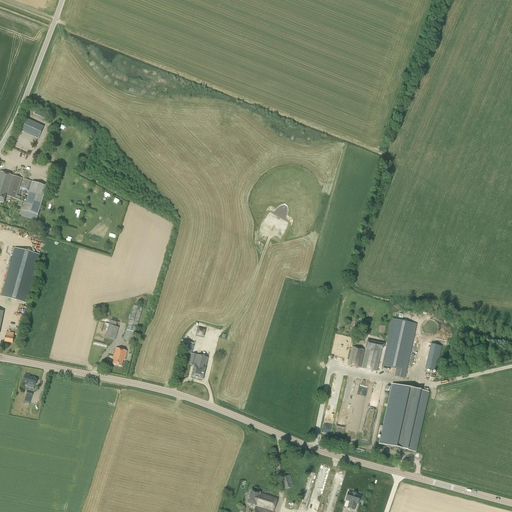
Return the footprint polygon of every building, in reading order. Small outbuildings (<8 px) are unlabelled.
[(44,129),(25,120),(19,132),(38,141),(44,129)] [(13,198),(19,179),(12,176),(0,172),(0,202),(3,204),(5,196),(13,198)] [(27,188),(28,186),(28,185),(29,181),(23,179),(21,186),(27,188)] [(38,215),(47,186),(32,182),(23,211),(38,215)] [(26,304),(39,255),(14,248),(1,297),(26,304)] [(96,314),(106,312),(104,304),(94,306),(96,314)] [(132,343),(142,307),(134,305),(124,340),(132,343)] [(404,378),(416,324),(392,319),(382,366),(396,369),(395,376),(404,378)] [(430,336),(431,336),(432,335),(434,335),(435,334),(436,333),(437,332),(437,331),(438,330),(438,328),(438,327),(438,326),(437,324),(436,323),(436,322),(435,321),(433,321),(432,320),(431,320),(430,320),(428,320),(427,320),(426,321),(425,322),(424,323),(423,324),(422,325),(422,326),(422,328),(422,329),(422,330),(423,332),(424,333),(425,334),(426,335),(427,335),(428,336),(430,336)] [(115,340),(119,328),(109,325),(105,337),(115,340)] [(204,337),(206,329),(198,327),(196,335),(204,337)] [(13,338),(14,334),(6,332),(6,336),(5,336),(4,342),(12,343),(13,338)] [(383,349),(384,345),(367,341),(365,349),(367,349),(363,368),(376,371),(381,349),(383,349)] [(430,344),(425,369),(437,371),(441,346),(430,344)] [(360,368),(364,351),(352,348),(348,365),(360,368)] [(124,361),(126,352),(116,349),(113,359),(114,359),(113,364),(121,366),(123,360),(124,361)] [(202,380),(205,368),(207,358),(192,354),(189,365),(194,366),(191,377),(202,380)] [(35,386),(37,379),(29,377),(28,379),(24,378),(22,384),(27,385),(27,384),(35,386)] [(429,392),(392,384),(378,445),(415,453),(429,392)] [(30,404),(33,393),(27,391),(24,403),(30,404)] [(286,489),(293,487),(290,476),(282,478),(286,489)] [(272,511),(277,499),(251,490),(247,503),(256,506),(254,511),(272,511)] [(352,494),(348,493),(346,500),(349,501),(347,508),(354,510),(356,503),(358,504),(360,496),(356,495),(356,494),(353,493),(352,494)]
